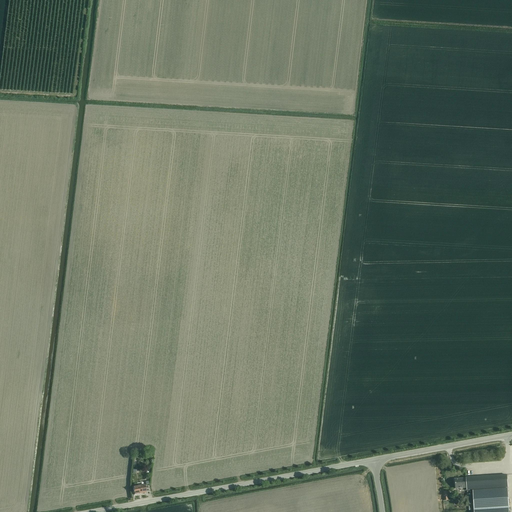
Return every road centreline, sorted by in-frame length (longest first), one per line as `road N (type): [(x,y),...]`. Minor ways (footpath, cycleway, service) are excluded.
road 1 (tertiary): [(89,511),(374,459)]
road 2 (tertiary): [(374,459),(511,434)]
